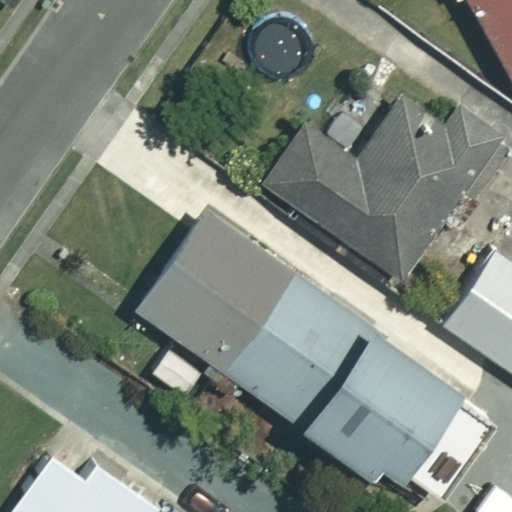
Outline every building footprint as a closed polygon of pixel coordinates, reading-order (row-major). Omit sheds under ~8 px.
[(511,0),(472,0),(511,70),(511,0)] [(490,136),(408,80),(357,155),(305,120),(266,178),(400,269),(490,136)] [(396,480),(405,466),(433,485),(491,397),(202,208),(136,310),(396,480)] [(511,257),(494,246),(444,320),(511,365),(511,257)] [(171,511),(63,435),(9,511),(171,511)]
